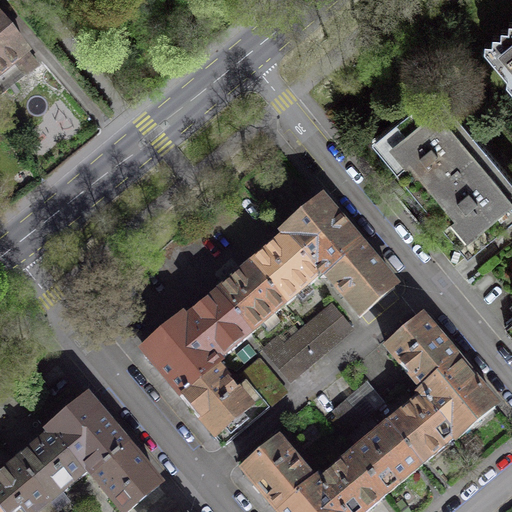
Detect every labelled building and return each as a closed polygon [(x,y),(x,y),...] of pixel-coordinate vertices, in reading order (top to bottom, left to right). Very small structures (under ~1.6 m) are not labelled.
[(0,94),(37,65),(0,18),(0,94)] [(511,21),(508,21),(508,29),(500,28),(500,35),(492,36),(491,50),(511,74),(511,21)] [(511,215),(511,178),(435,87),(371,139),(468,253),(511,215)] [(285,236),(320,276),(323,279),(326,277),(360,247),(322,202),(284,234),(285,236)] [(285,236),(251,265),(285,305),(320,276),(285,236)] [(394,288),(360,247),(326,277),(360,317),(394,288)] [(251,265),(217,294),(251,334),(285,305),(251,265)] [(217,294),(183,323),(216,363),(251,334),(217,294)] [(351,329),(331,306),(305,329),(325,351),(351,329)] [(143,353),(181,398),(216,368),(214,365),(216,363),(183,323),(181,321),(143,353)] [(421,391),(456,362),(422,322),(388,351),(421,391)] [(303,371),(325,351),(305,329),(283,347),(303,371)] [(275,338),(263,348),(290,381),(303,371),(283,347),(275,338)] [(421,396),(456,439),(495,407),(456,362),(421,391),(423,394),(421,396)] [(262,366),(234,390),(216,368),(181,398),(222,447),(269,408),(265,404),(282,390),(262,366)] [(387,426),(420,466),(456,439),(421,396),(387,426)] [(49,432),(50,434),(85,474),(87,471),(92,477),(127,448),(102,418),(87,400),(49,432)] [(346,402),(333,413),(349,432),(362,421),(346,402)] [(352,455),(386,495),(420,466),(387,426),(352,455)] [(50,434),(16,463),(50,503),(85,474),(50,434)] [(244,472),(276,511),(278,511),(312,483),(278,443),(244,472)] [(127,448),(92,477),(121,511),(127,511),(158,486),(130,451),(127,448)] [(318,484),(341,511),(366,511),(386,495),(352,455),(318,484)] [(16,463),(0,476),(0,511),(39,511),(50,503),(16,463)] [(341,511),(318,484),(315,486),(312,483),(278,511),(341,511)]
